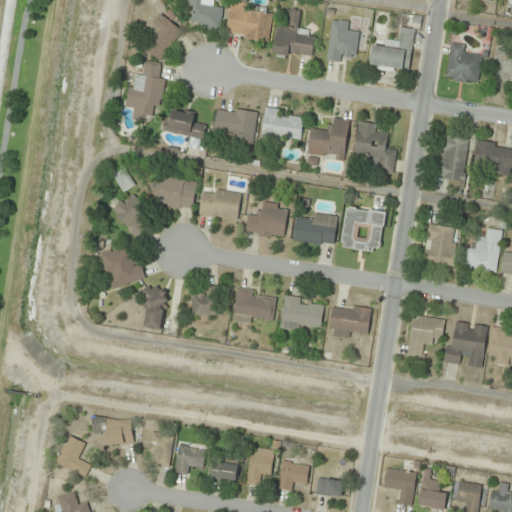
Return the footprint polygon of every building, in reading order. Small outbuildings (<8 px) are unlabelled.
[(186,0),(186,4),(194,6),(191,25),(220,30),(223,9),(214,7),(215,0),(186,0)] [(226,36),(270,42),(274,7),(231,2),(226,36)] [(278,23),(273,52),(313,59),(317,34),(297,30),(301,11),(289,9),(286,25),(278,23)] [(146,50),(162,61),(182,30),(160,15),(149,32),(155,36),(146,50)] [(327,61),(346,63),(347,54),(357,55),(359,34),(350,32),(351,22),(332,19),(327,61)] [(415,29),(397,26),(394,47),(371,44),(368,66),(410,71),(415,29)] [(446,80),(479,84),(483,57),(464,55),(465,46),(450,44),(446,80)] [(159,109),(165,70),(138,66),(134,88),(128,87),(125,108),(134,109),(132,121),(150,123),(152,108),(159,109)] [(233,143),(253,145),(257,112),(217,108),(214,133),(234,135),(233,143)] [(197,115),(171,110),(166,132),(192,137),(190,146),(201,148),(205,127),(195,124),(197,115)] [(304,114),(266,110),(262,138),(301,142),(304,114)] [(350,120),(332,118),(330,129),(313,127),(309,156),(345,160),(350,120)] [(394,174),(397,150),(388,149),(389,135),(377,133),(378,124),(358,122),(354,159),(373,160),(371,172),(394,174)] [(439,180),(465,182),(469,139),(442,137),(439,180)] [(511,175),(511,174),(511,144),(476,143),(474,173),(511,175)] [(136,185),(125,168),(113,175),(124,192),(136,185)] [(155,206),(194,211),(197,182),(158,177),(155,206)] [(239,220),(241,193),(203,189),(200,216),(239,220)] [(126,204),(123,201),(112,212),(139,239),(152,226),(145,219),(151,213),(134,196),(126,204)] [(288,206),(260,202),(259,214),(249,213),(247,233),(284,238),(288,206)] [(341,248),(381,253),(386,212),(347,207),(341,248)] [(337,219),(296,214),(293,241),(334,246),(337,219)] [(451,266),(457,229),(429,225),(424,262),(451,266)] [(497,273),(502,231),(482,229),(480,247),(467,246),(464,269),(497,273)] [(135,247),(102,254),(109,288),(142,282),(135,247)] [(511,255),(503,254),(501,274),(511,275),(511,255)] [(237,288),(234,320),(273,324),(276,299),(256,297),(257,291),(237,288)] [(165,290),(145,290),(145,330),(165,330),(165,290)] [(192,320),(219,320),(219,294),(192,294),(192,320)] [(281,331),(300,333),(301,325),(322,327),(324,303),(304,301),(305,298),(285,296),(281,331)] [(329,334),(369,338),(372,309),(332,304),(329,334)] [(407,357),(427,361),(431,339),(442,341),(446,321),(414,315),(407,357)] [(483,368),(488,326),(457,323),(455,344),(446,343),(444,363),(465,366),(483,368)] [(491,363),(511,362),(511,333),(490,335),(491,363)] [(93,436),(105,436),(105,445),(132,445),(132,418),(92,418),(93,436)] [(158,465),(170,467),(174,435),(152,433),(150,454),(159,455),(158,465)] [(56,464),(86,478),(91,465),(80,460),(87,444),(69,436),(56,464)] [(192,475),(193,467),(204,468),(207,449),(179,446),(176,473),(192,475)] [(271,477),(275,451),(253,447),(248,482),(260,484),(262,475),(271,477)] [(310,468),(286,461),(278,486),(294,492),(298,481),(305,483),(310,468)] [(238,464),(213,464),(213,480),(238,480),(238,464)] [(417,474),(388,468),(384,490),(403,493),(400,504),(412,506),(417,474)] [(342,497),(344,481),(318,478),(317,494),(342,497)] [(440,511),(449,495),(438,490),(441,485),(428,479),(417,501),(439,511),(440,511)] [(478,511),(481,485),(459,483),(458,503),(468,504),(466,511),(478,511)] [(492,492),(489,508),(499,510),(498,511),(511,511),(511,494),(509,494),(510,485),(501,484),(499,493),(492,492)] [(57,497),(61,511),(89,511),(87,501),(78,504),(74,492),(57,497)]
